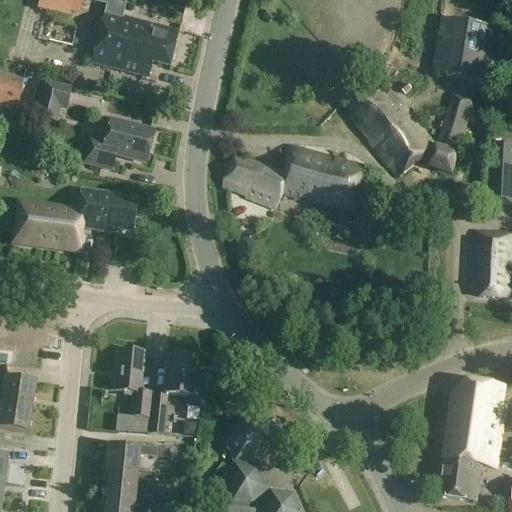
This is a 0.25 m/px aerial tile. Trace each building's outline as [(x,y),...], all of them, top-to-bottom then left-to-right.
[(37,0),(71,9),(73,0),(37,0)] [(170,70),(179,35),(105,16),(93,66),(149,81),(153,65),(170,70)] [(494,87),(503,31),(441,21),(432,77),(494,87)] [(501,104),(511,106),(511,62),(509,62),(501,104)] [(23,82),(0,75),(0,110),(14,114),(23,82)] [(65,111),(70,89),(42,83),(34,120),(55,125),(59,109),(65,111)] [(432,145),(404,110),(379,84),(346,115),(365,138),(364,139),(397,180),(421,161),(426,167),(451,174),(458,158),(454,154),(469,106),(448,99),(432,145)] [(145,165),(153,134),(110,123),(104,146),(89,142),(83,166),(110,172),(111,171),(110,170),(114,157),(145,165)] [(0,134),(10,137),(13,127),(0,124),(0,134)] [(353,213),(363,170),(289,150),(285,165),(292,167),(289,177),(234,158),(223,188),(246,196),(245,199),(277,211),(282,198),(325,209),(326,206),(353,213)] [(511,211),(511,150),(493,150),(490,210),(511,211)] [(131,233),(135,204),(117,201),(118,198),(81,193),(78,213),(18,205),(13,245),(80,254),(82,242),(76,239),(77,230),(109,233),(109,230),(131,233)] [(343,243),(345,231),(335,229),(332,241),(343,243)] [(509,300),(511,235),(475,234),(474,264),(480,264),(477,299),(509,300)] [(149,421),(151,398),(152,394),(139,393),(143,355),(116,352),(112,394),(130,395),(127,419),(149,421)] [(29,370),(30,359),(7,357),(7,369),(29,370)] [(200,411),(204,378),(192,377),(194,362),(166,359),(162,394),(187,397),(186,409),(200,411)] [(1,408),(33,412),(37,385),(4,381),(1,402),(0,401),(0,411),(1,408)] [(498,472),(507,409),(502,409),(505,391),(464,385),(451,399),(438,500),(481,505),(486,470),(498,472)] [(151,398),(149,421),(147,436),(162,438),(163,423),(166,400),(151,398)] [(0,430),(30,435),(33,412),(1,408),(0,411),(0,413),(0,430)] [(263,424),(247,423),(237,422),(223,442),(233,466),(217,487),(226,510),(224,511),(300,511),(293,496),(268,494),(258,469),(274,449),(263,424)] [(182,430),(181,436),(193,438),(195,426),(189,425),(182,430)] [(106,449),(103,474),(132,477),(133,473),(134,459),(164,463),(165,453),(135,449),(135,451),(106,449)] [(103,474),(101,499),(130,501),(130,498),(132,482),(151,485),(152,475),(133,473),(132,477),(103,474)] [(101,499),(99,511),(129,511),(130,507),(148,509),(150,500),(130,498),(130,501),(101,499)]
